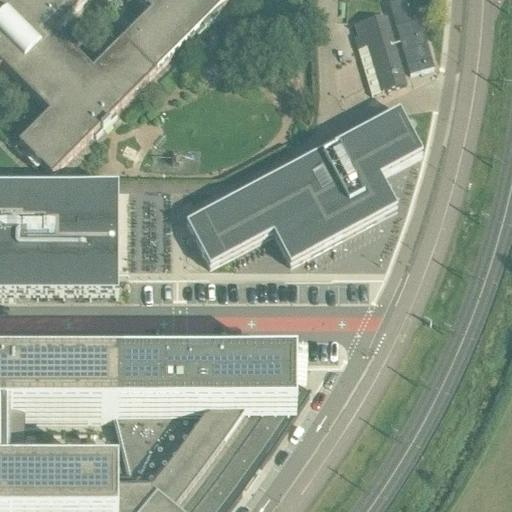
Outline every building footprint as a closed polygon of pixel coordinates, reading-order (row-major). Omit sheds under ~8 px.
[(0,0),(0,511),(233,511),(244,498),(256,481),(264,470),(273,457),(280,447),(287,435),(294,425),(310,400),(309,400),(308,399),(307,399),(305,398),(295,391),(295,383),(295,377),(295,374),(287,374),(204,374),(200,374),(183,374),(168,374),(164,374),(117,374),(0,373),(0,69),(1,68),(49,117),(19,147),(22,151),(34,163),(41,170),(52,180),(94,138),(96,141),(117,120),(115,117),(195,37),(198,39),(219,18),(216,16),(231,0),(0,0)] [(413,0),(389,7),(410,79),(434,72),(413,0)] [(354,28),(357,40),(354,41),(371,99),(406,89),(386,19),(362,26),(354,28)] [(380,182),(422,160),(399,116),(186,229),(209,273),(273,239),(290,271),(397,214),(380,182)] [(0,194),(0,303),(118,304),(118,284),(118,283),(118,280),(118,194),(54,194),(0,194)]
